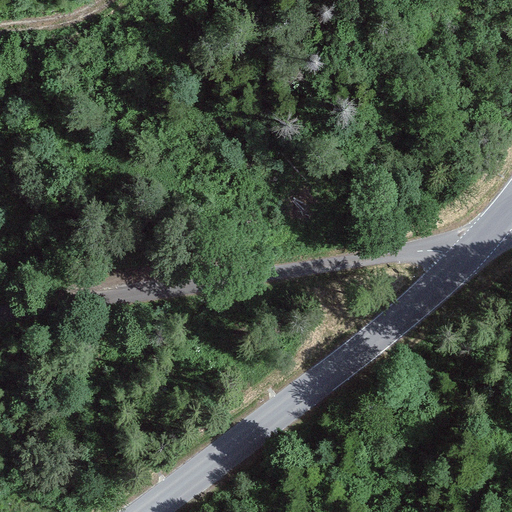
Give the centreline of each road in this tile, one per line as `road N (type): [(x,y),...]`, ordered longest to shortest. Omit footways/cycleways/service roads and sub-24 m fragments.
road 1 (unclassified): [(0,315),(432,249),(460,262)]
road 2 (tertiary): [(144,511),(460,262)]
